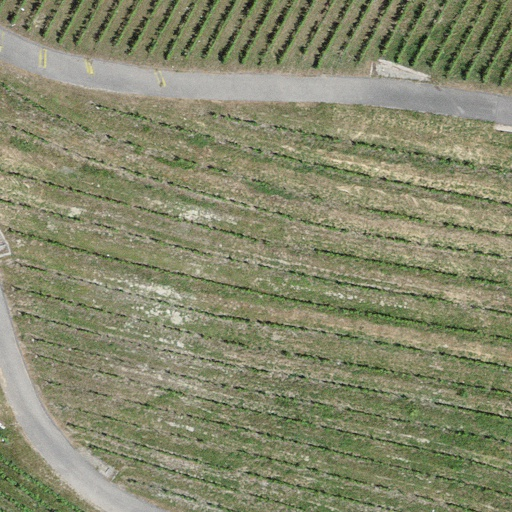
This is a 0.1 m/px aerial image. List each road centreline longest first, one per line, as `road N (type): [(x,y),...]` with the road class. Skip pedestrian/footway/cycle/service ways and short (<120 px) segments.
road 1 (track): [(511,127),(338,99),(93,82),(0,42)]
road 2 (track): [(139,511),(91,490),(16,393),(0,322)]
